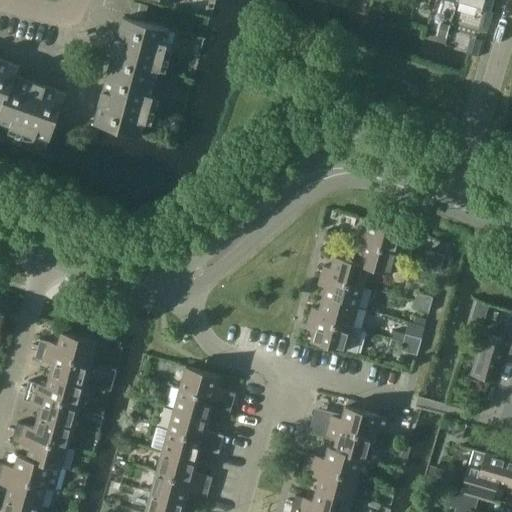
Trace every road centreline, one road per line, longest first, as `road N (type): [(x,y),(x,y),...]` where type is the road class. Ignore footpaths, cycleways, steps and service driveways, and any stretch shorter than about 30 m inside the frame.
road 1 (tertiary): [(451,206),(371,178),(328,173),(303,183),(174,284)]
road 2 (residential): [(451,206),(511,16)]
road 3 (residential): [(0,417),(47,253)]
road 4 (residential): [(238,511),(276,368)]
road 5 (residential): [(276,368),(208,344),(174,284)]
road 6 (residential): [(406,404),(276,368)]
road 7 (tertiary): [(174,284),(141,286),(47,253)]
